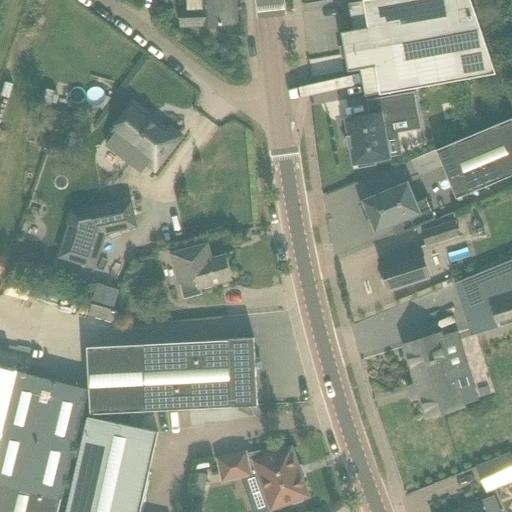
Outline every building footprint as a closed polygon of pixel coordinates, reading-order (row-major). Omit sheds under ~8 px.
[(202,0),(202,5),(181,6),(181,26),(207,25),(208,34),(221,33),(221,24),(237,23),(236,0),(202,0)] [(361,0),(347,2),(352,29),(340,31),(344,51),(479,27),(469,0),(361,0)] [(479,27),(344,51),(348,71),(359,69),(364,95),(494,72),(479,27)] [(417,117),(413,93),(368,101),(370,116),(346,120),(349,136),(346,136),(348,147),(351,147),(354,163),(357,162),(358,166),(374,164),(373,159),(388,157),(384,135),(393,133),(391,122),(417,117)] [(128,103),(107,130),(122,142),(118,146),(129,155),(124,161),(137,171),(144,161),(150,166),(173,137),(167,132),(166,133),(128,103)] [(38,146),(55,151),(66,113),(49,108),(38,146)] [(435,150),(456,198),(511,174),(511,117),(435,150)] [(407,184),(364,201),(365,205),(362,206),(362,207),(361,207),(366,220),(367,219),(367,220),(371,218),(376,230),(391,224),(396,236),(435,219),(426,197),(414,202),(407,184)] [(68,224),(58,257),(94,268),(104,235),(135,228),(129,201),(72,213),(68,224)] [(427,247),(432,245),(456,238),(452,222),(422,231),(427,247)] [(200,287),(211,284),(231,279),(224,256),(211,259),(207,244),(172,253),(180,284),(180,283),(184,297),(201,293),(200,287)] [(382,286),(384,289),(387,290),(388,289),(388,290),(429,277),(419,247),(379,259),(385,278),(384,279),(382,281),(382,286)] [(471,336),(511,322),(511,259),(454,283),(471,336)] [(138,276),(127,273),(124,284),(135,287),(138,276)] [(97,284),(93,300),(114,307),(119,291),(97,284)] [(406,345),(428,416),(461,406),(453,379),(469,374),(457,333),(440,338),(439,335),(406,345)] [(254,338),(87,348),(91,415),(257,405),(254,338)] [(0,366),(0,435),(16,371),(0,366)] [(57,511),(61,500),(83,410),(89,389),(16,371),(0,435),(0,511),(57,511)] [(140,511),(158,432),(88,416),(66,511),(140,511)] [(246,452),(217,459),(222,482),(242,478),(257,474),(263,492),(249,497),(254,511),(264,511),(270,510),(308,497),(291,448),(273,454),(272,449),(247,455),(246,452)] [(486,492),(511,481),(511,452),(476,466),(486,492)] [(490,497),(454,511),(499,511),(493,496),(490,497)]
